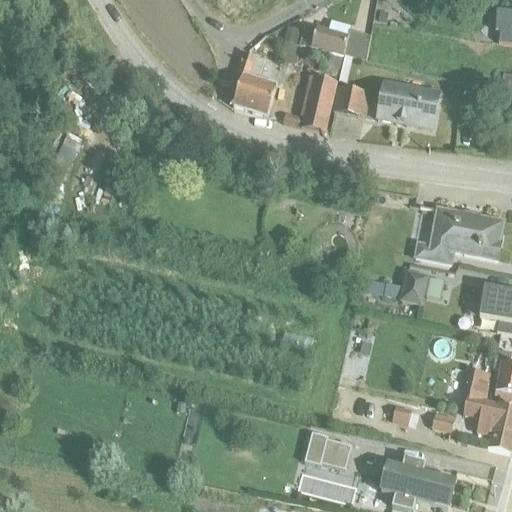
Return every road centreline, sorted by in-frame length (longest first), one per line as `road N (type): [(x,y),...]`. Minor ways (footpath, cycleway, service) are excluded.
road 1 (tertiary): [(511,182),(276,151),(217,127)]
road 2 (tertiary): [(217,127),(123,48),(99,0)]
